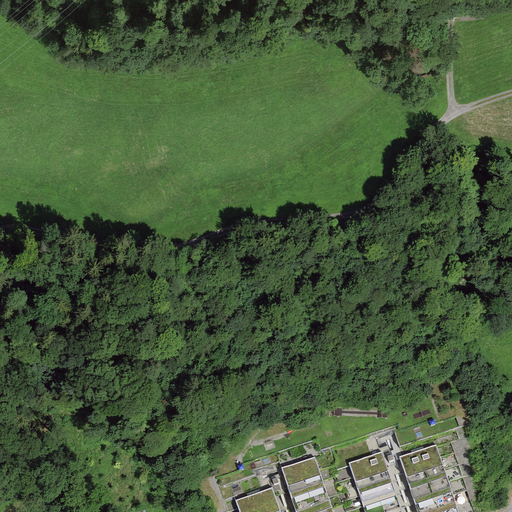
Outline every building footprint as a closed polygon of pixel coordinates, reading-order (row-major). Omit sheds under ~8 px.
[(461,20),(483,19),(482,6),(460,8),(461,20)] [(418,511),(457,511),(436,446),(400,457),(418,511)] [(401,511),(382,453),(350,463),(365,511),(401,511)] [(332,511),(314,458),(282,469),(296,511),(332,511)] [(279,511),(272,489),(236,500),(240,511),(279,511)]
